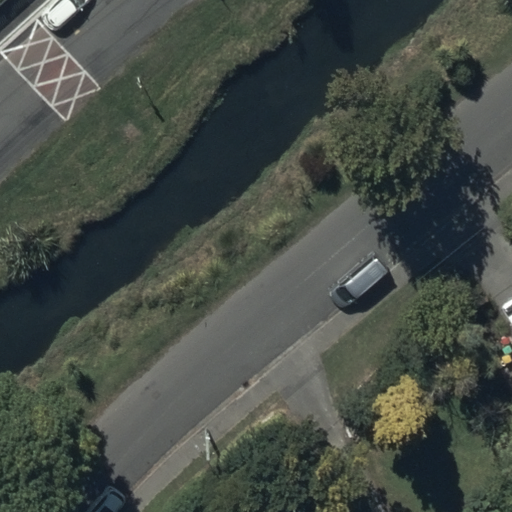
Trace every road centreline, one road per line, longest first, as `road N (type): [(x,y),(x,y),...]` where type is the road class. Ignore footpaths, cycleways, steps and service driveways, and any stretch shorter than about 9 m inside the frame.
road 1 (unclassified): [(511,113),(128,435),(59,511)]
road 2 (unclassified): [(125,0),(0,117)]
